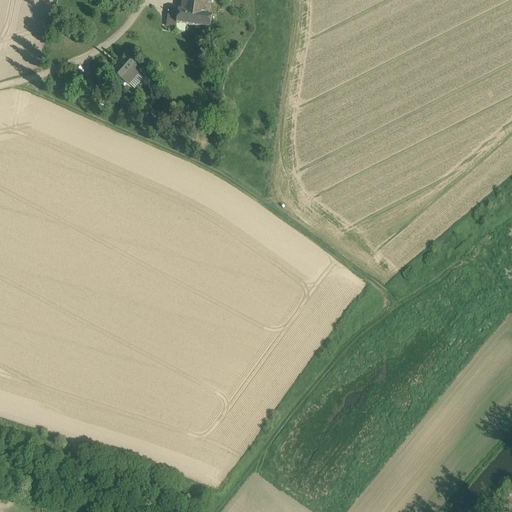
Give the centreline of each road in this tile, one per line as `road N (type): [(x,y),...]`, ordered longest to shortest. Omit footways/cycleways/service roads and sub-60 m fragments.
road 1 (track): [(390,296),(236,179),(6,84)]
road 2 (track): [(0,86),(106,48),(146,0)]
